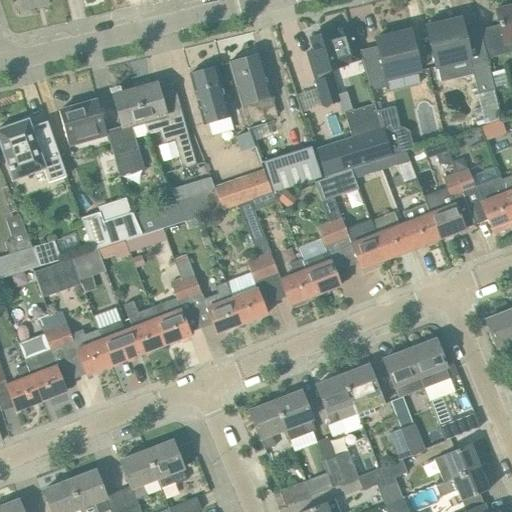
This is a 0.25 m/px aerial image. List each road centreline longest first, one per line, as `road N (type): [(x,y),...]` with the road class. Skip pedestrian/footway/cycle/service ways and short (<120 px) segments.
road 1 (unclassified): [(0,63),(262,0)]
road 2 (residential): [(204,387),(449,293)]
road 3 (residential): [(0,464),(204,387)]
road 4 (residential): [(511,446),(449,293)]
road 5 (residential): [(254,511),(204,387)]
